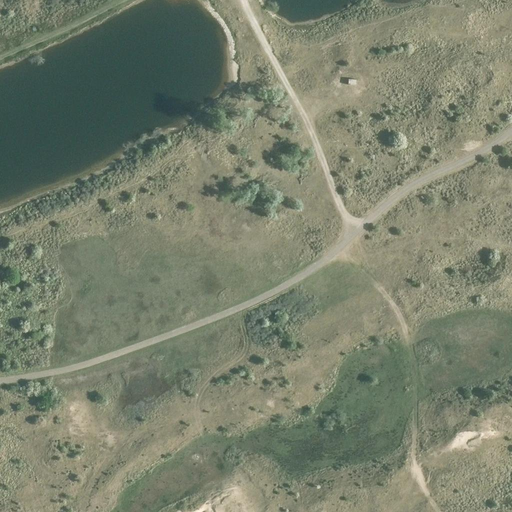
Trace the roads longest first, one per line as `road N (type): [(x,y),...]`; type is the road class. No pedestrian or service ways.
road 1 (track): [(511,130),(397,194),(321,261),(265,296),(102,359),(0,381)]
road 2 (track): [(353,234),(301,109),(241,0)]
